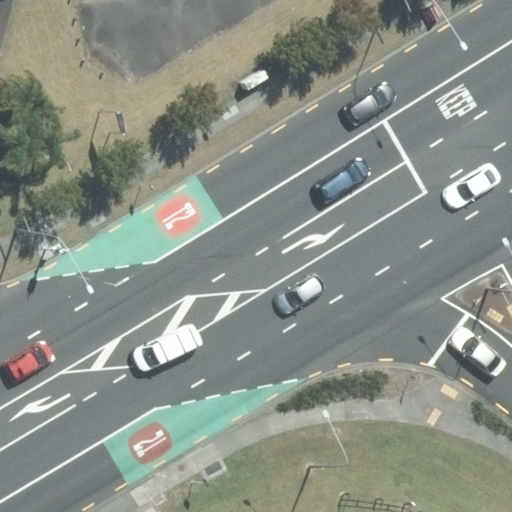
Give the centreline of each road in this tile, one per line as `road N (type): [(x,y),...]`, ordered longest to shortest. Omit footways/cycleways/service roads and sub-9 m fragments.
road 1 (primary): [(483,126),(218,294)]
road 2 (primary): [(511,372),(375,325),(218,294)]
road 3 (primary): [(218,294),(0,431)]
